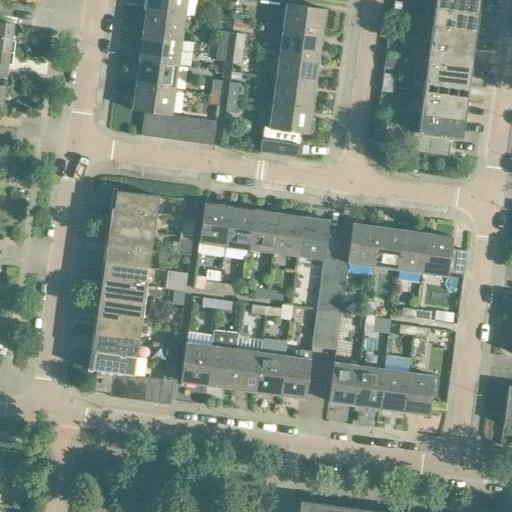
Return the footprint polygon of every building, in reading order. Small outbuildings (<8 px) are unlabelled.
[(146,0),(145,11),(184,16),(185,0),(146,0)] [(435,0),(434,7),(478,13),(479,0),(435,0)] [(286,4),(282,29),(322,34),(325,9),(286,4)] [(434,7),(432,25),(476,31),(478,13),(434,7)] [(145,11),(142,35),(180,41),(184,16),(145,11)] [(0,50),(8,52),(12,24),(0,22),(0,50)] [(429,43),(473,49),(476,31),(432,25),(429,43)] [(282,29),(279,54),(318,59),(322,34),(282,29)] [(219,31),(217,46),(226,47),(228,32),(219,31)] [(236,33),(234,48),(243,49),(245,34),(236,33)] [(142,35),(138,60),(177,65),(180,41),(142,35)] [(471,66),(473,49),(429,43),(427,61),(471,66)] [(217,46),(215,60),(224,61),(226,47),(217,46)] [(234,48),(232,62),(241,63),(243,49),(234,48)] [(279,54),(275,78),(315,84),(318,59),(279,54)] [(386,55),(384,69),(398,71),(399,57),(386,55)] [(174,89),(177,65),(138,60),(135,84),(174,89)] [(468,84),(471,66),(427,61),(425,78),(468,84)] [(275,78),(272,103),(312,108),(315,84),(275,78)] [(466,102),(468,84),(425,78),(422,96),(466,102)] [(212,80),(210,94),(219,95),(221,81),(212,80)] [(229,82),(227,96),(236,98),(238,83),(229,82)] [(156,113),(168,115),(170,115),(174,89),(135,84),(132,110),(144,111),(156,113)] [(227,96),(225,111),(234,112),(236,98),(227,96)] [(422,96),(420,114),(464,120),(466,102),(422,96)] [(272,103),(269,128),(299,132),(308,134),(313,129),(314,117),(310,117),(312,108),(272,103)] [(141,135),(152,137),(156,113),(144,111),(141,135)] [(152,137),(165,138),(168,115),(156,113),(152,137)] [(410,151),(409,151),(447,156),(449,137),(461,139),(464,120),(420,114),(417,132),(412,131),(410,151)] [(165,138),(176,140),(179,116),(170,115),(168,115),(165,138)] [(176,140),(188,141),(191,118),(179,116),(176,140)] [(188,141),(200,143),(203,119),(191,118),(188,141)] [(212,145),(216,121),(203,119),(200,143),(212,145)] [(299,132),(269,128),(263,127),(259,151),(297,156),(299,144),(297,144),(299,132)] [(111,208),(155,214),(158,196),(113,190),(113,191),(116,191),(115,197),(114,208),(111,208)] [(194,220),(197,202),(197,201),(185,199),(182,218),(194,220)] [(222,256),(224,246),(229,206),(204,203),(197,252),(222,256)] [(224,246),(249,250),(254,210),(229,206),(224,246)] [(109,225),(109,226),(112,226),(116,227),(153,232),(155,214),(111,208),(111,209),(113,209),(112,220),(111,226),(109,225)] [(249,250),(273,253),(279,213),(254,210),(249,250)] [(303,216),(279,213),(273,253),(298,256),(303,216)] [(298,256),(323,260),(316,310),(327,312),(338,231),(327,229),(329,220),(303,216),(298,256)] [(194,220),(182,218),(180,235),(192,237),(194,220)] [(327,312),(340,313),(346,262),(351,263),(372,266),(377,226),(352,223),(351,227),(351,232),(338,231),(327,312)] [(106,243),(106,244),(151,250),(153,232),(116,227),(112,226),(109,226),(108,227),(111,227),(110,233),(109,244),(106,243)] [(402,230),(377,226),(372,266),(396,269),(402,230)] [(396,269),(421,272),(426,233),(402,230),(396,269)] [(463,274),(466,251),(450,248),(452,237),(426,233),(421,272),(447,276),(447,272),(463,274)] [(178,253),(189,254),(192,237),(180,235),(178,253)] [(104,261),(104,262),(107,262),(111,263),(148,268),(151,250),(106,244),(109,245),(107,255),(106,261),(104,261)] [(101,279),(101,280),(146,286),(148,268),(111,263),(107,262),(104,262),(103,262),(106,263),(105,269),(104,279),(101,279)] [(168,270),(165,288),(174,289),(185,291),(187,273),(168,270)] [(99,297),(143,303),(146,286),(101,280),(104,280),(101,297),(99,297)] [(217,293),(219,284),(205,282),(204,291),(217,293)] [(217,293),(232,295),(233,286),(219,284),(217,293)] [(253,298),(267,300),(268,290),(254,288),(253,298)] [(174,289),(172,304),(183,306),(185,291),(174,289)] [(267,300),(281,302),(283,292),(268,290),(267,300)] [(96,315),(141,321),(143,303),(99,297),(99,298),(101,298),(99,315),(96,315)] [(215,309),(216,301),(203,299),(202,307),(215,309)] [(231,303),(216,301),(215,309),(230,311),(231,303)] [(367,301),(365,317),(374,318),(376,302),(367,301)] [(251,313),(265,315),(266,308),(252,306),(251,313)] [(280,310),(266,308),(265,315),(279,317),(283,322),(289,322),(291,307),(281,306),(280,310)] [(400,316),(415,318),(416,310),(402,308),(400,316)] [(327,312),(316,310),(311,347),(312,347),(322,349),(327,312)] [(431,312),(416,310),(415,318),(429,320),(431,312)] [(335,350),(336,336),(340,313),(327,312),(322,349),(335,350)] [(94,332),(94,333),(138,339),(141,321),(96,315),(96,316),(99,316),(96,333),(94,332)] [(374,318),(365,317),(363,331),(372,332),(374,318)] [(413,335),(414,326),(399,324),(399,325),(398,333),(413,335)] [(428,328),(414,326),(413,335),(427,337),(428,328)] [(230,388),(235,349),(237,335),(212,332),(210,346),(205,385),(230,388)] [(91,350),(91,351),(136,357),(138,339),(94,333),(94,334),(96,334),(94,351),(91,350)] [(169,343),(166,361),(176,363),(178,344),(169,343)] [(210,346),(185,343),(180,381),(205,385),(210,346)] [(230,388),(254,391),(260,353),(235,349),(230,388)] [(89,368),(89,369),(96,370),(112,373),(124,374),(133,376),(136,357),(91,351),(91,352),(94,352),(92,369),(89,368)] [(254,391),(279,395),(284,356),(260,353),(254,391)] [(305,398),(310,360),(284,356),(279,395),(305,398)] [(173,381),(176,363),(166,361),(164,380),(173,381)] [(351,404),(353,405),(358,365),(351,365),(333,362),(328,401),(351,404)] [(383,369),(358,365),(353,405),(378,408),(383,369)] [(378,408),(402,411),(408,372),(383,369),(378,408)] [(93,391),(110,393),(112,373),(96,370),(93,391)] [(433,376),(408,372),(402,411),(428,415),(430,403),(433,376)] [(121,398),(124,374),(112,373),(110,393),(110,396),(121,398)] [(121,398),(133,399),(136,376),(133,376),(124,374),(121,398)] [(148,378),(136,376),(133,399),(145,401),(148,378)] [(145,401),(155,402),(158,379),(148,378),(145,401)] [(173,381),(164,380),(158,379),(155,402),(170,404),(173,381)] [(511,386),(508,385),(503,425),(511,426),(511,386)] [(104,457),(102,456),(96,456),(93,455),(92,464),(105,466),(106,457),(104,457)] [(26,472),(34,473),(35,465),(28,464),(26,472)] [(31,487),(32,475),(22,474),(21,480),(25,486),(31,487)] [(32,496),(23,494),(22,504),(30,505),(32,496)] [(363,511),(364,509),(351,507),(344,506),(335,505),(300,500),(297,511),(363,511)]
